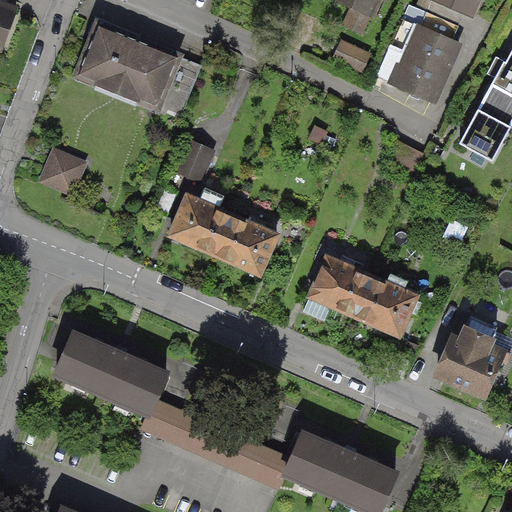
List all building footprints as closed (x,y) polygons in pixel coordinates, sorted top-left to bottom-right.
[(343,0),(375,14),(381,0),(343,0)] [(434,0),(429,13),(458,25),(464,11),(473,15),(479,0),(434,0)] [(17,8),(0,1),(0,48),(2,50),(17,8)] [(457,26),(429,13),(423,27),(421,26),(395,86),(435,103),(460,44),(451,40),(457,26)] [(202,67),(100,25),(80,74),(181,116),(202,67)] [(370,55),(342,43),(335,59),(363,71),(370,55)] [(511,126),(511,44),(460,142),(494,160),(511,126)] [(214,147),(186,135),(170,172),(198,184),(214,147)] [(83,165),(57,153),(45,180),(72,191),(83,165)] [(167,228),(217,250),(234,210),(184,189),(167,228)] [(217,250),(267,271),(284,232),(234,210),(217,250)] [(372,273),(323,251),(305,293),(354,314),(372,273)] [(422,294),(372,273),(354,314),(403,336),(422,294)] [(458,313),(431,373),(483,397),(511,336),(458,313)] [(168,360),(76,324),(56,372),(149,408),(168,360)] [(385,511),(405,466),(304,424),(282,475),(370,511),(385,511)] [(88,511),(62,501),(57,511),(88,511)]
